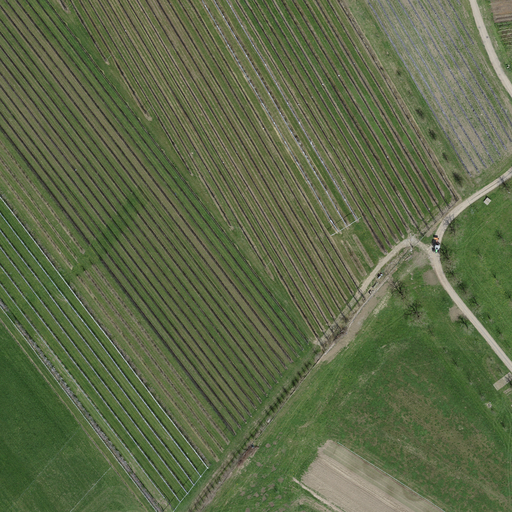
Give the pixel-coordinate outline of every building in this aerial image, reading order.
[(389,321),(396,306),(383,299),(375,314),(389,321)] [(390,331),(382,344),(398,354),(406,341),(390,331)] [(407,359),(421,369),(430,357),(416,347),(407,359)] [(440,383),(450,371),(438,361),(427,373),(440,383)] [(483,384),(491,398),(506,390),(498,375),(483,384)] [(465,404),(476,393),(461,379),(450,391),(465,404)]
